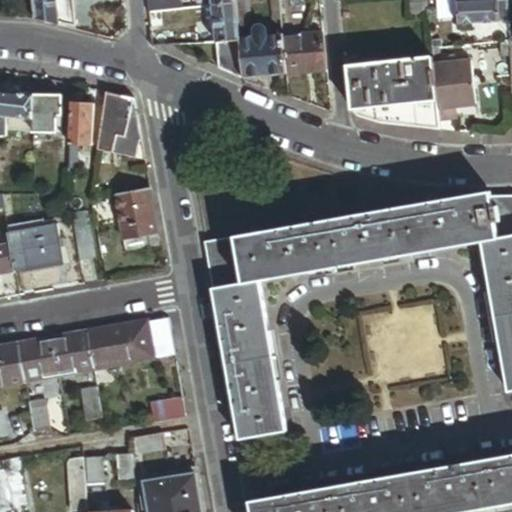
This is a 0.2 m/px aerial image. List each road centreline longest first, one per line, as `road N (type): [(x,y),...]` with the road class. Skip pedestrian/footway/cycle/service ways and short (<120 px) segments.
road 1 (residential): [(157,76),(345,148),(434,168),(511,168)]
road 2 (residential): [(193,288),(231,511)]
road 3 (residential): [(157,76),(193,288)]
road 4 (residential): [(0,322),(193,288)]
road 5 (residential): [(0,43),(141,72)]
